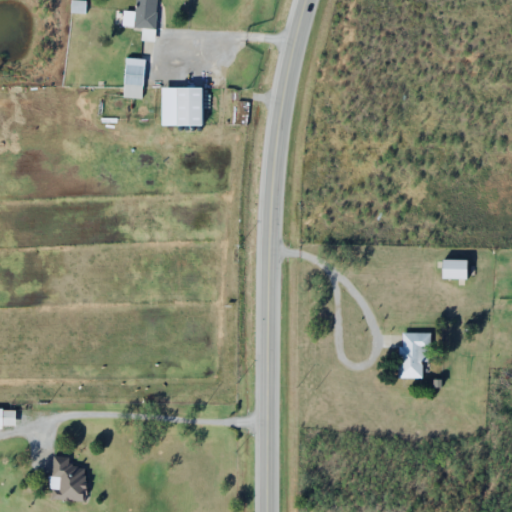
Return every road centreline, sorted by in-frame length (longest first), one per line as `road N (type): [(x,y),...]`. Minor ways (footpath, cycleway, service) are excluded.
road 1 (secondary): [(267,209),(271,511)]
road 2 (secondary): [(267,209),(308,0)]
